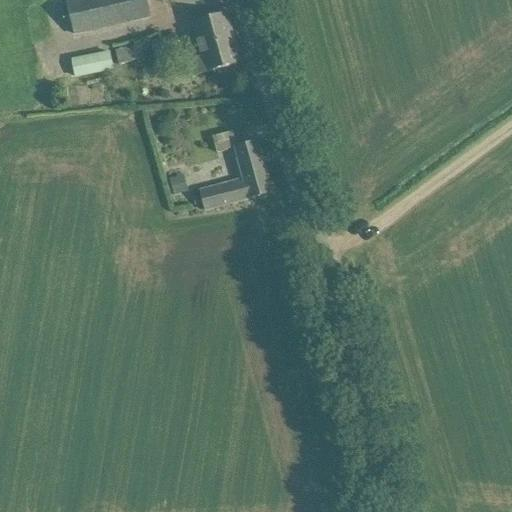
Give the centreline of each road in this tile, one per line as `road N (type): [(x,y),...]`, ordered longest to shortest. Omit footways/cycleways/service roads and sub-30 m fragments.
road 1 (unclassified): [(392,511),(247,0)]
road 2 (track): [(511,126),(320,256)]
